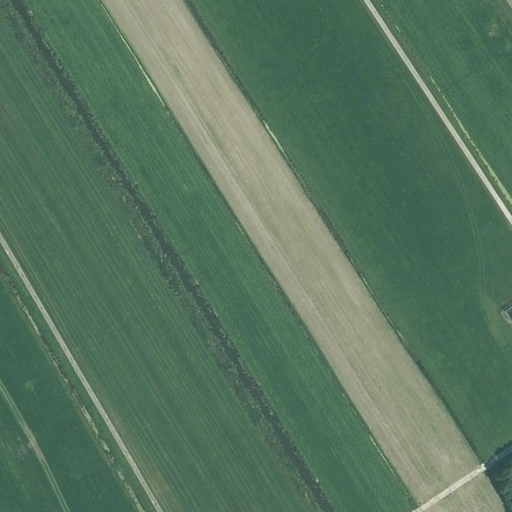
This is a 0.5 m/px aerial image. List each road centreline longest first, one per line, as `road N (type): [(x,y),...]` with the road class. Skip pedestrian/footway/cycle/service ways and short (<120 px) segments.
road 1 (track): [(160,511),(0,236)]
road 2 (track): [(511,219),(367,0)]
